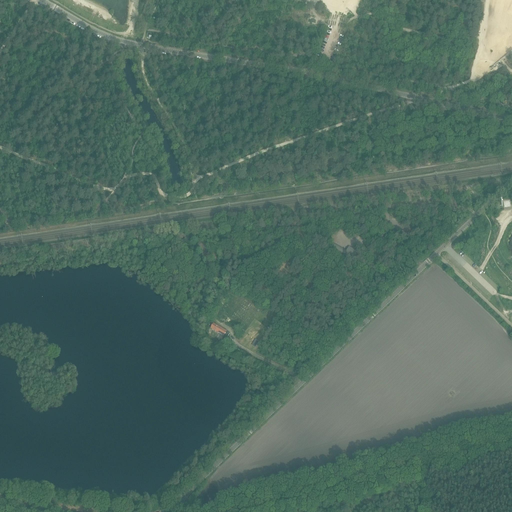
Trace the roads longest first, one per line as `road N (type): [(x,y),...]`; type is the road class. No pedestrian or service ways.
road 1 (tertiary): [(511,119),(335,77),(125,43),(42,0)]
road 2 (tertiary): [(169,511),(511,181)]
road 3 (unknown): [(142,45),(149,29),(312,55),(470,93)]
road 4 (track): [(511,435),(222,511)]
